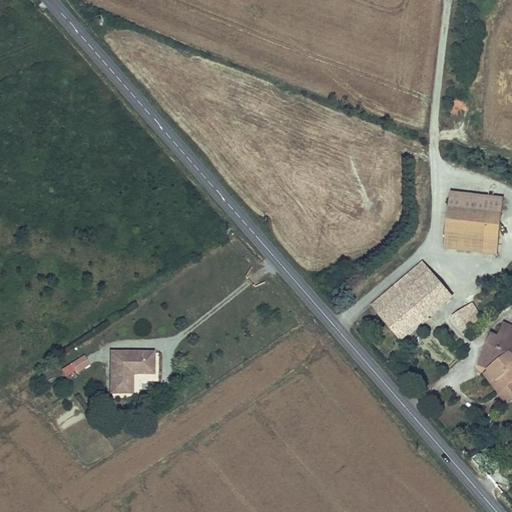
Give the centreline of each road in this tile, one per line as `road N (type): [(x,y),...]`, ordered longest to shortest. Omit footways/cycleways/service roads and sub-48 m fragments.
road 1 (secondary): [(55,0),(340,327)]
road 2 (unclassified): [(340,327),(432,246),(430,141),(446,0)]
road 3 (secondary): [(340,327),(500,511)]
